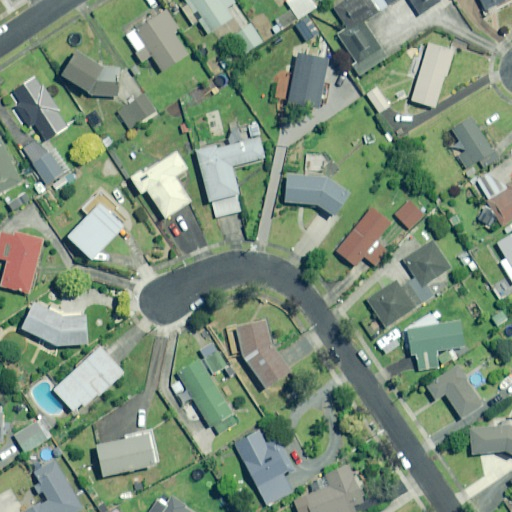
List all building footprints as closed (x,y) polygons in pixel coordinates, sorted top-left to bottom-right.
[(185,0),(188,3),(182,7),(194,25),(200,21),(209,34),(233,19),(227,9),(236,3),(233,0),(185,0)] [(317,8),(312,0),(289,0),(287,1),(300,20),(317,8)] [(380,13),(389,7),(399,0),(410,0),(422,17),(442,4),(440,0),(439,0),(346,0),(335,8),(347,27),(338,34),(356,61),(350,65),(358,77),(389,57),(366,22),(380,13)] [(510,1),(509,0),(480,0),(487,13),(510,1)] [(179,31),(166,11),(128,36),(144,62),(153,56),(163,72),(188,56),(175,34),(179,31)] [(263,42),(251,24),(235,36),(247,53),(263,42)] [(455,51),(430,43),(413,101),(436,108),(446,75),(448,76),(455,51)] [(104,67),(76,52),(62,74),(90,93),(93,95),(119,98),(121,69),(104,67)] [(276,97),(291,100),(290,103),(321,109),(322,104),(327,105),(331,85),(325,83),(329,60),(300,54),(295,78),(280,75),(276,97)] [(59,111),(37,77),(15,92),(22,103),(17,107),(30,128),(36,124),(47,141),(67,128),(57,112),(59,111)] [(391,106),(378,87),(368,94),(381,113),(391,106)] [(207,94),(193,91),(190,109),(204,111),(207,94)] [(157,112),(146,95),(119,112),(130,129),(157,112)] [(104,123),(98,112),(88,118),(94,129),(104,123)] [(482,132),(473,118),(453,131),(467,152),(459,157),(467,169),(480,161),(484,168),(500,158),(490,142),(494,139),(488,128),(482,132)] [(188,120),(179,123),(182,138),(192,135),(188,120)] [(0,194),(22,184),(0,136),(0,194)] [(64,173),(38,136),(22,148),(48,184),(64,173)] [(265,158),(261,139),(218,149),(217,146),(198,151),(214,218),(244,211),(233,166),(265,158)] [(188,169),(177,152),(145,173),(143,170),(132,178),(142,194),(148,190),(166,218),(192,202),(176,177),(188,169)] [(325,156),(311,156),(311,172),(325,172),(325,156)] [(511,220),(511,182),(507,186),(499,172),(478,184),(503,226),(511,220)] [(325,178),(288,174),(285,201),(317,205),(336,217),(350,194),(325,178)] [(64,176),(52,185),(57,192),(69,183),(64,176)] [(31,200),(26,192),(9,203),(14,211),(31,200)] [(426,215),(412,200),(396,215),(410,230),(426,215)] [(124,227),(101,204),(69,237),(92,260),(124,227)] [(391,223),(372,208),(338,252),(357,267),(364,257),(377,266),(388,251),(377,242),(391,223)] [(209,242),(191,212),(166,227),(184,257),(209,242)] [(18,233),(18,235),(2,232),(0,242),(0,258),(8,261),(2,287),(30,293),(43,239),(18,233)] [(511,234),(498,243),(507,258),(501,262),(511,279),(511,234)] [(401,287),(397,281),(368,301),(386,328),(434,296),(427,286),(452,269),(433,241),(404,261),(412,272),(415,278),(401,287)] [(61,316),(34,304),(23,328),(57,346),(89,345),(88,318),(61,316)] [(440,367),(440,363),(455,361),(453,349),(468,346),(463,320),(408,329),(413,355),(417,355),(420,371),(440,367)] [(270,338),(265,321),(237,329),(242,354),(266,389),(290,373),(270,338)] [(401,336),(396,329),(377,343),(385,355),(399,346),(395,340),(401,336)] [(124,373),(101,348),(54,389),(74,411),(82,403),(86,407),(124,373)] [(219,349),(200,360),(178,374),(181,379),(170,386),(183,406),(194,399),(217,437),(239,423),(207,372),(210,370),(213,374),(229,365),(219,349)] [(484,406),(458,366),(427,385),(436,401),(446,394),(462,419),(484,406)] [(48,440),(38,422),(15,435),(26,453),(48,440)] [(511,455),(511,425),(468,427),(469,455),(508,453),(511,455)] [(162,464),(155,429),(126,435),(127,440),(98,446),(104,477),(162,464)] [(266,442),(259,431),(235,443),(267,505),(293,492),(285,475),(294,470),(277,436),(266,442)] [(49,445),(36,452),(43,466),(56,459),(49,445)] [(73,495),(60,462),(35,472),(40,484),(35,486),(39,494),(44,492),(48,501),(24,511),(80,511),(83,511),(76,493),(73,495)] [(365,502),(350,466),(309,482),(313,494),(295,501),(299,511),(356,511),(354,506),(365,502)] [(191,511),(173,499),(169,504),(161,499),(152,511),(191,511)]
